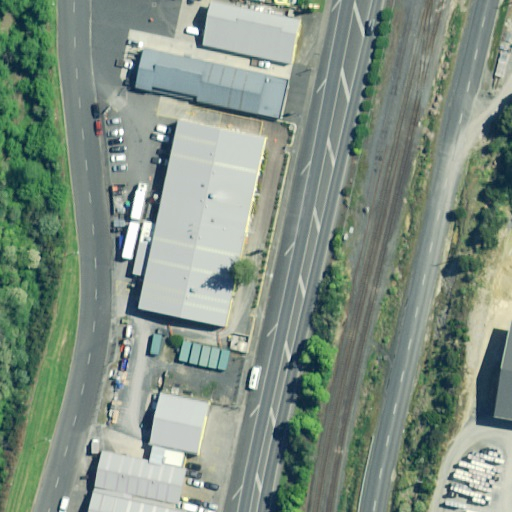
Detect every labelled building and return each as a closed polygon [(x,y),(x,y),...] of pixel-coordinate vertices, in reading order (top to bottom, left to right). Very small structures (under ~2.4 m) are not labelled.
[(291,22),(205,2),(195,45),(281,64),(291,22)] [(282,79),(137,45),(127,88),(272,121),(282,79)] [(262,144),(171,123),(127,310),(218,331),(262,144)] [(511,348),(501,416),(511,417),(511,348)] [(202,405),(154,394),(142,445),(190,456),(202,405)] [(175,470),(96,451),(88,486),(167,505),(175,470)] [(173,511),(86,492),(80,511),(173,511)]
